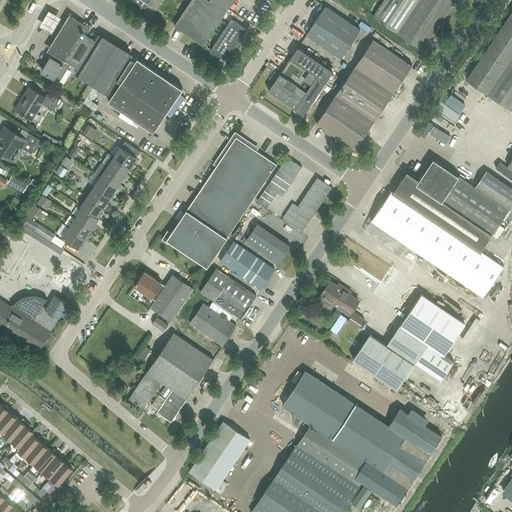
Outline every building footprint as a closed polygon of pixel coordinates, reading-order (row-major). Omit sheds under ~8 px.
[(132,0),(145,8),(150,0),(132,0)] [(204,46),(228,9),(214,0),(191,0),(174,26),(204,46)] [(214,0),(228,9),(234,0),(214,0)] [(422,50),(456,0),(384,0),(373,17),(422,50)] [(325,7),(313,24),(306,35),(341,58),(360,30),(325,7)] [(511,10),(466,79),(511,110),(511,10)] [(41,28),(54,36),(63,20),(50,13),(41,28)] [(87,27),(72,18),(51,52),(54,54),(71,64),(78,69),(77,72),(76,72),(75,73),(76,74),(77,73),(89,81),(87,84),(82,93),(91,99),(99,87),(104,91),(104,92),(105,92),(111,84),(114,86),(105,101),(154,133),(183,89),(137,58),(135,62),(130,59),(131,57),(131,58),(132,57),(130,56),(99,37),(98,36),(98,37),(95,42),(84,35),(84,33),(83,33),(87,27)] [(228,56),(241,38),(244,37),(243,35),(247,30),(232,20),(211,50),(222,58),(223,56),(227,55),(228,56)] [(354,67),(393,93),(412,65),(374,39),(354,67)] [(268,91),(295,109),(303,115),(304,113),(309,107),(333,71),(298,47),(268,91)] [(54,54),(43,72),(60,83),(71,64),(54,54)] [(374,121),(393,93),(354,67),(335,95),(374,121)] [(53,110),(60,99),(48,92),(45,97),(30,87),(16,110),(32,120),(42,103),(53,110)] [(355,150),(374,121),(335,95),(322,114),(316,124),(355,150)] [(95,109),(92,114),(103,119),(105,114),(95,109)] [(93,127),(88,124),(82,132),(87,135),(93,127)] [(0,134),(0,153),(14,162),(22,148),(31,154),(40,140),(22,129),(18,135),(7,128),(3,135),(0,134)] [(277,164),(256,150),(236,137),(166,239),(207,267),(277,164)] [(121,147),(114,157),(130,168),(132,169),(135,165),(133,163),(137,158),(140,152),(125,141),(121,147)] [(81,148),(75,152),(80,159),(86,154),(81,148)] [(126,173),(130,168),(114,157),(108,167),(123,178),(125,179),(128,175),(126,173)] [(287,157),(283,162),(298,172),(302,167),(287,157)] [(492,236),(511,205),(511,188),(486,171),(475,187),(433,159),(419,180),(407,172),(395,189),(483,248),(491,235),(492,236)] [(283,162),(279,168),(294,178),(298,172),(283,162)] [(62,175),(67,167),(61,163),(55,171),(62,175)] [(101,163),(95,173),(101,177),(116,187),(116,188),(118,189),(122,185),(119,183),(123,178),(108,167),(101,163)] [(279,168),(275,174),(290,184),(294,178),(279,168)] [(275,174),(271,180),(286,190),(290,184),(275,174)] [(12,175),(8,182),(23,192),(28,185),(12,175)] [(113,193),(116,188),(116,187),(101,177),(94,187),(110,198),(112,199),(115,195),(113,193)] [(317,177),(313,183),(328,193),(332,188),(317,177)] [(271,180),(267,186),(277,192),(282,196),(286,190),(271,180)] [(313,183),(309,189),(324,199),(328,193),(313,183)] [(277,192),(267,186),(264,191),(274,197),(277,192)] [(106,203),(110,198),(94,187),(87,197),(103,207),(103,208),(105,209),(108,205),(106,203)] [(309,189),(305,195),(320,205),(324,199),(309,189)] [(481,251),(483,248),(395,189),(393,192),(390,191),(370,221),(483,297),(503,267),(481,251)] [(274,197),(264,191),(260,196),(270,202),(274,197)] [(305,195),(301,201),(316,211),(320,205),(305,195)] [(260,196),(257,201),(267,207),(270,202),(260,196)] [(103,208),(103,207),(87,197),(80,207),(82,209),(83,208),(98,219),(101,215),(99,213),(103,208)] [(301,201),(297,206),(302,210),(312,217),(316,211),(301,201)] [(292,203),(289,208),(299,215),(302,210),(297,206),(292,203)] [(261,206),(257,210),(264,216),(268,212),(261,206)] [(95,224),(98,219),(83,208),(82,209),(76,218),(92,229),(94,230),(97,226),(95,224)] [(289,208),(286,213),(296,220),(299,215),(289,208)] [(312,217),(302,210),(299,215),(309,221),(312,217)] [(286,213),(282,218),(292,225),(296,220),(286,213)] [(309,221),(299,215),(296,220),(305,226),(309,221)] [(88,234),(92,229),(76,218),(69,228),(85,239),(87,240),(90,236),(88,234)] [(296,220),(292,225),(302,231),(305,226),(296,220)] [(63,250),(20,223),(18,227),(60,254),(63,250)] [(38,224),(34,231),(51,241),(55,234),(38,224)] [(257,224),(245,241),(279,264),(290,246),(257,224)] [(0,225),(0,232),(5,236),(8,231),(0,225)] [(81,244),(85,239),(69,228),(62,238),(80,250),(83,246),(81,244)] [(274,270),(234,243),(221,262),(260,290),(274,270)] [(245,313),(256,296),(229,278),(230,277),(216,267),(200,291),(240,319),(244,312),(245,313)] [(173,274),(168,281),(165,286),(144,272),(135,286),(155,300),(150,307),(171,321),(193,288),(173,274)] [(349,296),(351,293),(341,287),(340,289),(329,282),(325,288),(324,288),(323,290),(324,290),(318,299),(327,305),(330,301),(339,307),(348,313),(356,301),(349,296)] [(12,305),(11,306),(0,299),(0,323),(40,348),(68,304),(54,296),(46,309),(42,307),(47,299),(46,299),(45,301),(41,299),(38,298),(34,297),(30,297),(26,298),(22,300),(19,302),(16,304),(14,306),(12,304),(11,305),(12,305)] [(203,304),(191,321),(189,323),(222,346),(236,326),(203,304)] [(353,313),(346,323),(357,330),(364,320),(353,313)] [(163,331),(168,324),(157,316),(152,323),(163,331)] [(370,335),(353,360),(397,390),(411,368),(415,371),(419,366),(441,381),(454,361),(427,343),(426,345),(399,327),(387,346),(370,335)] [(213,359),(173,333),(146,372),(161,383),(172,390),(186,399),(213,359)] [(481,348),(485,340),(481,337),(477,346),(481,348)] [(486,350),(497,358),(501,352),(490,344),(486,350)] [(388,427),(315,378),(305,371),(282,405),(366,460),(354,478),(362,483),(396,505),(441,436),(425,425),(429,419),(411,408),(407,414),(400,409),(388,427)] [(143,409),(161,383),(146,372),(128,399),(143,409)] [(404,394),(408,397),(416,387),(411,384),(404,394)] [(171,422),(186,399),(172,390),(156,412),(171,422)] [(0,420),(10,408),(6,405),(4,407),(0,403),(0,420)] [(0,431),(3,434),(17,417),(13,414),(14,412),(10,408),(0,420),(0,431)] [(11,441),(27,422),(23,419),(21,421),(17,417),(3,434),(11,441)] [(223,421),(189,471),(216,489),(250,439),(223,421)] [(19,448),(31,434),(33,432),(29,428),(31,426),(27,422),(11,441),(19,448)] [(26,457),(41,438),(37,435),(35,437),(31,434),(19,448),(17,450),(26,457)] [(34,464),(48,448),(44,444),(46,442),(41,438),(26,457),(34,464)] [(342,511),(362,483),(354,478),(352,482),(297,444),(251,511),(342,511)] [(42,471),(58,452),(54,449),(52,451),(48,448),(34,464),(42,471)] [(50,478),(64,461),(60,458),(62,456),(58,452),(42,471),(50,478)] [(18,453),(13,457),(17,463),(23,459),(18,453)] [(52,485),(55,482),(59,485),(75,466),(70,463),(68,465),(64,461),(50,478),(47,482),(52,485)] [(511,493),(511,471),(502,487),(511,493)] [(0,511),(7,511),(14,505),(6,498),(0,504),(0,511)]
